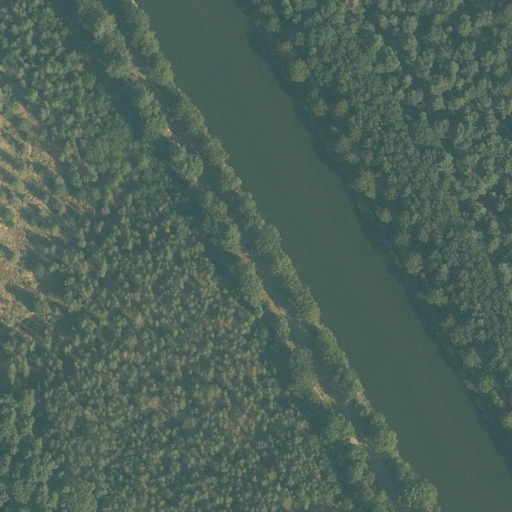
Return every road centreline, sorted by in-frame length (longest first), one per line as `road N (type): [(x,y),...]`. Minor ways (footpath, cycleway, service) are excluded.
road 1 (unclassified): [(401,511),(93,0)]
road 2 (track): [(511,411),(266,0)]
